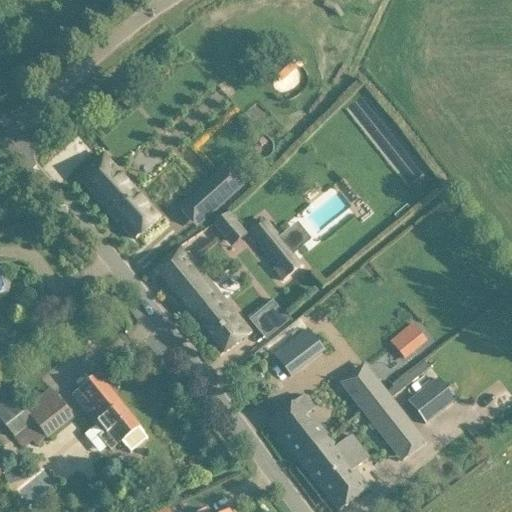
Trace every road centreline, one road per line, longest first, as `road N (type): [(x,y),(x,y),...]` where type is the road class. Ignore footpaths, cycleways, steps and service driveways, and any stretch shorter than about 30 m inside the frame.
road 1 (unclassified): [(302,511),(63,204),(3,144)]
road 2 (unclassified): [(3,144),(163,0)]
